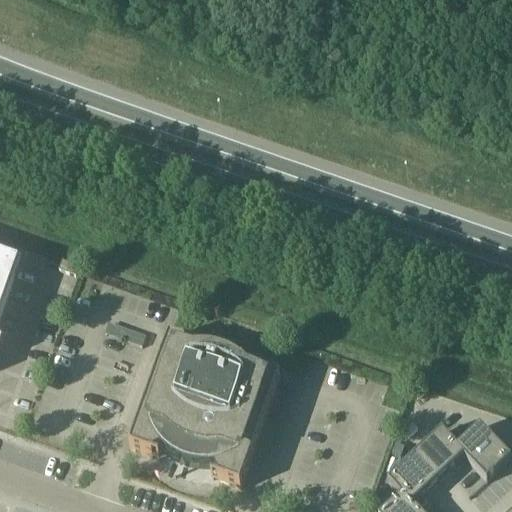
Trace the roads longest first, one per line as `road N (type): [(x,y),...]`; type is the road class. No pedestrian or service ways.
road 1 (motorway): [(511,243),(0,64)]
road 2 (motorway): [(0,102),(511,276)]
road 3 (unknown): [(245,506),(306,394),(353,416),(321,511)]
